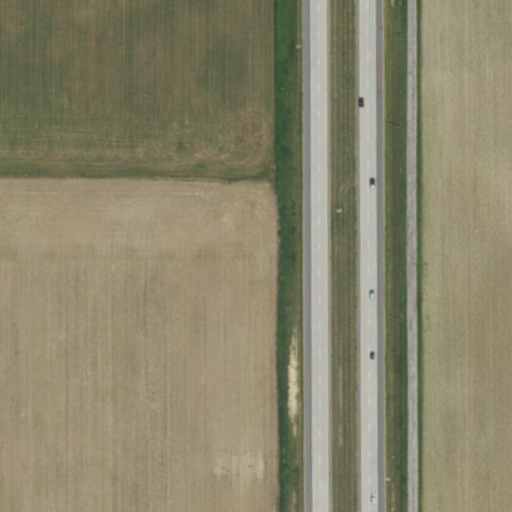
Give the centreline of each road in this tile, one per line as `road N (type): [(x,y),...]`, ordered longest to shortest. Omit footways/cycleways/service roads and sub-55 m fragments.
road 1 (primary): [(371,511),(367,0)]
road 2 (residential): [(413,511),(411,0)]
road 3 (primary): [(314,0),(316,511)]
